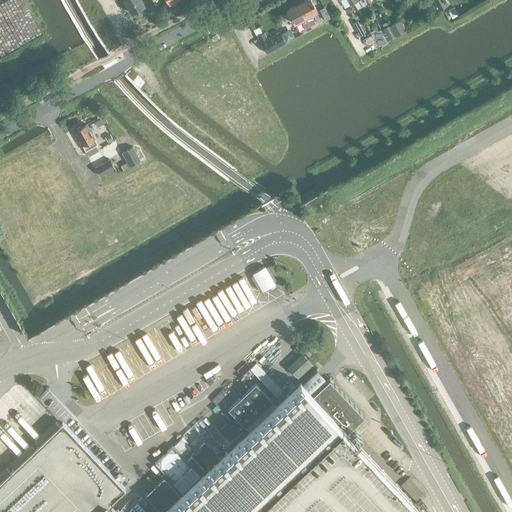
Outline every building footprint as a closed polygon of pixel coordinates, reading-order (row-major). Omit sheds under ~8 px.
[(123,0),(131,13),(144,5),(141,0),(123,0)] [(316,25),(311,15),(317,11),(311,0),(303,0),(298,3),(311,28),(316,25)] [(445,0),(433,0),(439,10),(449,5),(445,0)] [(311,28),(298,3),(286,9),(294,24),(301,21),(303,25),(306,31),(311,28)] [(401,20),(391,26),(396,35),(397,37),(408,31),(401,20)] [(391,39),(396,35),(391,26),(390,25),(384,28),(391,39)] [(362,27),(357,29),(361,36),(366,34),(362,27)] [(372,34),(376,41),(379,46),(388,41),(381,29),(372,34)] [(285,42),(280,31),(267,38),(260,42),(266,52),(285,42)] [(0,39),(0,51),(0,53),(22,44),(17,33),(0,39)] [(368,46),(376,41),(372,34),(364,39),(368,46)] [(86,150),(88,155),(97,150),(95,145),(97,144),(86,123),(81,126),(80,126),(76,128),(76,129),(74,130),(86,150)] [(137,143),(95,167),(103,182),(145,158),(137,143)] [(266,264),(251,271),(260,291),(275,283),(266,264)] [(284,365),(295,376),(309,363),(299,351),(284,365)] [(420,511),(346,433),(364,415),(329,378),(328,380),(316,369),(302,382),(300,381),(201,474),(173,445),(154,462),(182,492),(160,511),(100,511),(125,489),(120,483),(124,479),(119,473),(114,477),(62,422),(59,425),(55,421),(34,440),(38,444),(35,448),(31,444),(10,463),(14,467),(10,471),(6,467),(0,472),(0,511),(420,511)] [(245,426),(272,400),(255,382),(228,408),(245,426)]
